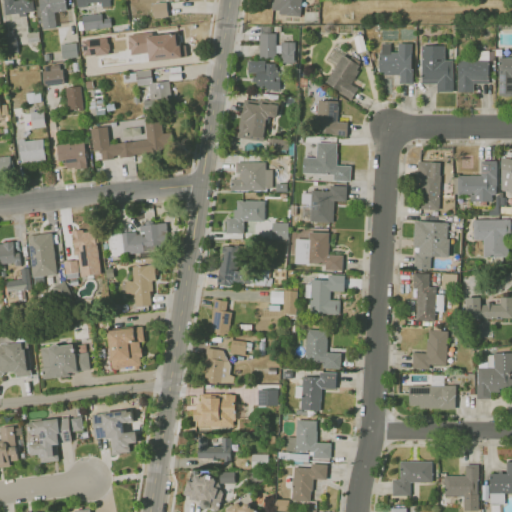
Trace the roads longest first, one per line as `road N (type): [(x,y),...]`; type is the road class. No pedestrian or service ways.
road 1 (tertiary): [(229,0),(150,511)]
road 2 (residential): [(391,127),(372,433),(359,511)]
road 3 (residential): [(203,183),(0,207)]
road 4 (residential): [(511,430),(372,433)]
road 5 (residential): [(511,128),(391,127)]
